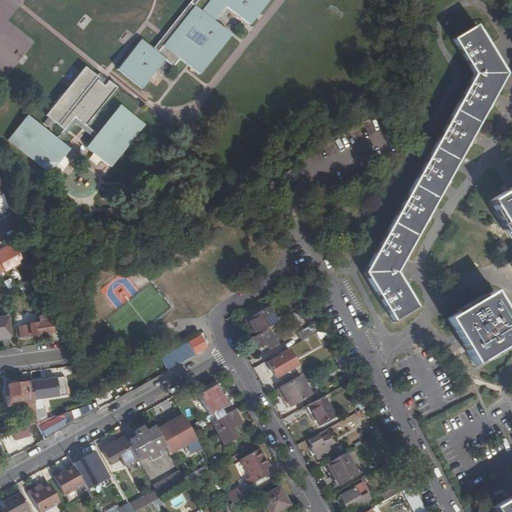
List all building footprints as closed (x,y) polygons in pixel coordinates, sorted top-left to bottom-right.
[(190,0),(151,50),(156,54),(163,46),(194,6),(198,0),(190,0)] [(268,0),(209,0),(201,11),(194,6),(163,46),(198,74),(230,35),(213,22),(225,6),(249,25),(268,0)] [(394,273),(504,74),(475,25),(452,40),(473,74),(363,273),(393,322),(416,308),(401,284),(394,273)] [(164,60),(156,54),(151,50),(140,40),(117,69),(141,89),(164,60)] [(63,129),(64,130),(75,116),(86,125),(87,125),(117,87),(108,80),(104,85),(95,78),(97,76),(85,66),(46,115),(63,129)] [(120,105),(86,147),(89,149),(122,107),(120,105)] [(89,149),(111,167),(145,124),(122,107),(89,149)] [(383,111),(295,159),(298,164),(305,177),(311,188),(316,198),(404,150),(395,132),(388,120),(383,111)] [(68,151),(70,149),(28,115),(25,117),(68,151)] [(50,174),(68,151),(25,117),(7,140),(50,174)] [(511,187),(489,201),(511,239),(511,187)] [(456,251),(466,273),(491,261),(481,239),(456,251)] [(0,263),(5,273),(28,260),(22,247),(17,250),(13,243),(7,246),(9,249),(0,254),(0,263)] [(10,280),(3,283),(11,296),(27,291),(23,285),(14,288),(10,280)] [(315,301),(306,283),(299,288),(308,305),(315,301)] [(511,323),(493,291),(447,319),(474,365),(511,341),(511,323)] [(244,320),(253,335),(276,322),(267,307),(244,320)] [(7,318),(0,318),(0,338),(10,337),(7,318)] [(328,326),(324,319),(297,334),(301,341),(328,326)] [(22,338),(61,332),(56,321),(21,327),(22,338)] [(250,350),(252,349),(253,350),(265,343),(268,349),(276,345),(267,329),(247,340),(248,342),(245,343),(250,350)] [(207,348),(200,335),(188,342),(195,354),(207,348)] [(299,364),(290,347),(277,354),(278,356),(267,362),(275,378),(299,364)] [(312,396),(300,375),(278,387),(285,400),(283,402),(287,409),(312,396)] [(58,398),(56,379),(32,382),(34,402),(58,398)] [(29,404),(34,403),(34,402),(32,382),(31,381),(7,385),(9,396),(5,396),(7,407),(29,404)] [(227,406),(215,385),(197,396),(208,416),(227,406)] [(285,400),(278,387),(275,389),(283,402),(285,400)] [(334,416),(323,397),(307,406),(313,418),(318,425),(334,416)] [(34,403),(29,404),(31,420),(37,419),(36,413),(34,403)] [(311,419),(313,418),(307,406),(304,407),(311,419)] [(243,425),(234,410),(211,423),(225,447),(238,439),(234,431),(243,425)] [(45,411),(36,413),(37,419),(37,423),(46,420),(45,411)] [(54,419),(53,417),(46,420),(37,423),(34,424),(41,437),(70,421),(66,413),(58,418),(57,417),(54,419)] [(180,414),(154,429),(155,431),(182,417),(180,414)] [(191,434),(184,421),(182,417),(155,431),(162,443),(168,453),(194,438),(191,434)] [(27,426),(12,431),(15,441),(31,436),(27,426)] [(123,467),(137,459),(136,458),(127,441),(119,426),(113,430),(119,440),(101,451),(107,462),(109,461),(117,457),(123,467)] [(135,437),(127,441),(136,458),(144,454),(147,459),(156,454),(153,448),(162,443),(155,431),(154,429),(153,427),(144,432),(142,427),(132,433),(135,437)] [(331,445),(323,430),(316,434),(317,437),(307,442),(311,448),(310,449),(316,460),(330,452),(327,447),(331,445)] [(243,480),(247,488),(260,482),(255,473),(266,467),(257,450),(240,459),(244,466),(237,470),(242,481),(243,480)] [(103,470),(94,453),(76,462),(86,479),(103,470)] [(356,473),(345,453),(325,464),(337,484),(356,473)] [(114,470),(123,467),(117,457),(109,461),(114,470)] [(202,467),(182,478),(185,484),(204,474),(205,473),(202,467)] [(64,497),(83,486),(73,468),(54,479),(64,497)] [(219,482),(211,469),(205,473),(204,474),(211,487),(219,482)] [(154,490),(159,499),(185,484),(182,478),(177,471),(152,485),(154,490)] [(411,485),(408,478),(396,485),(400,492),(411,485)] [(353,489),(339,497),(348,511),(368,500),(365,494),(367,493),(361,482),(352,488),(353,489)] [(48,485),(42,488),(38,491),(36,488),(28,492),(38,511),(41,511),(58,502),(48,485)] [(380,494),(384,501),(400,492),(396,485),(380,494)] [(268,511),(276,511),(289,505),(279,487),(261,498),(268,511)] [(231,505),(244,498),(239,488),(226,495),(231,505)] [(129,506),(132,511),(135,511),(159,499),(154,490),(128,505),(129,506)] [(2,511),(29,511),(19,495),(2,505),(3,508),(2,511)] [(493,511),(511,511),(511,495),(491,509),(493,511)]
